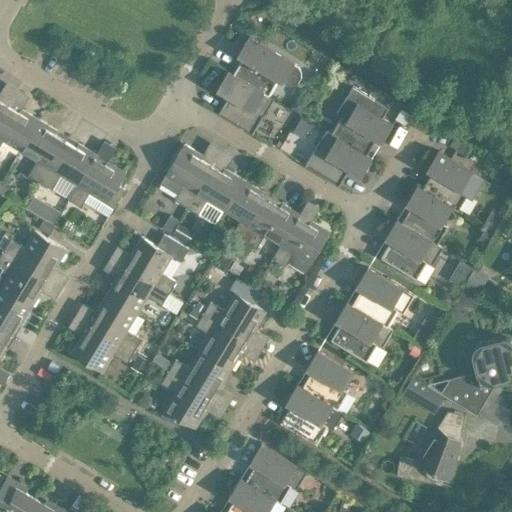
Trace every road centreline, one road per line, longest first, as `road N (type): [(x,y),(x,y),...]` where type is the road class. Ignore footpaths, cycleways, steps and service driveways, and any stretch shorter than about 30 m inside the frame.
road 1 (residential): [(188,511),(371,217)]
road 2 (residential): [(0,421),(160,149)]
road 3 (residential): [(371,217),(176,102)]
road 4 (residential): [(160,149),(0,54)]
road 5 (residential): [(0,433),(133,511)]
